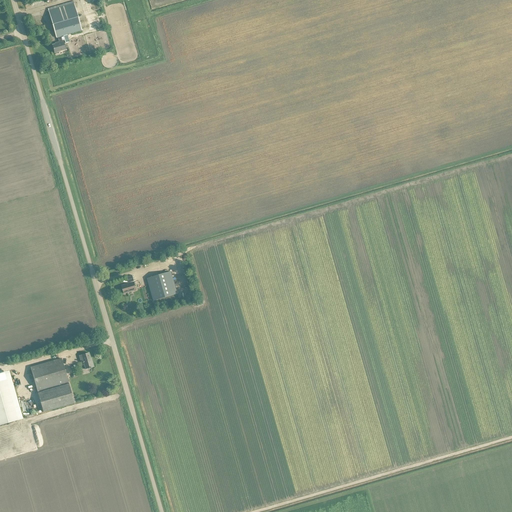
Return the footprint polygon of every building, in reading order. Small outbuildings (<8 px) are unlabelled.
[(144,0),(148,16),(153,14),(150,0),(144,0)] [(58,37),(59,42),(62,41),(61,36),(66,35),(82,30),(74,3),(49,11),(56,37),(58,37)] [(59,43),(52,45),(55,53),(66,49),(63,41),(62,41),(59,42),(59,43)] [(154,300),(177,294),(171,272),(147,278),(154,300)] [(124,293),(136,290),(134,282),(122,286),(124,293)] [(79,355),(81,360),(81,363),(84,362),(86,369),(90,368),(91,368),(91,367),(94,367),(93,362),(92,363),(89,352),(79,355)] [(61,358),(31,367),(38,392),(68,383),(61,358)] [(0,424),(18,419),(4,373),(0,374),(0,424)] [(68,383),(38,392),(43,412),(74,403),(68,383)] [(21,427),(23,431),(0,437),(0,458),(83,435),(78,416),(41,426),(40,421),(21,427)]
